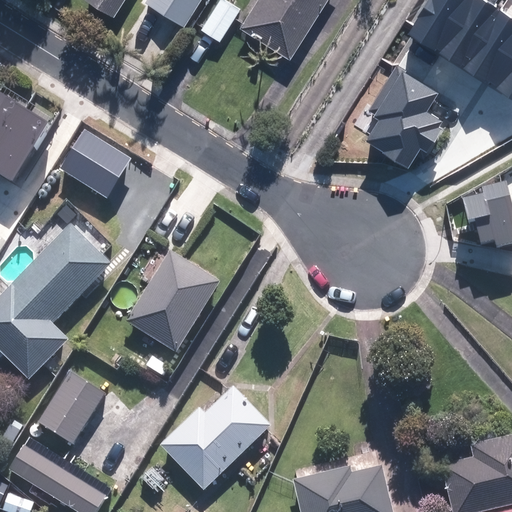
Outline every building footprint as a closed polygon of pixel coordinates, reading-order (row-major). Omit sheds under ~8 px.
[(96,0),(117,13),(125,0),(96,0)] [(152,0),(186,22),(200,0),(152,0)] [(243,5),(234,0),(219,0),(203,28),(222,40),(243,5)] [(291,57),(327,0),(259,0),(243,26),(291,57)] [(440,54),(473,0),(429,0),(408,34),(440,54)] [(465,69),(501,11),(483,0),(473,0),(440,54),(465,69)] [(489,84),(511,46),(511,18),(501,11),(465,69),(489,84)] [(511,98),(511,46),(489,84),(511,98)] [(405,71),(396,65),(368,111),(374,115),(372,118),(378,121),(365,141),(383,152),(382,153),(408,169),(420,149),(426,153),(441,129),(438,127),(442,122),(426,112),(437,93),(404,73),(405,71)] [(0,150),(26,108),(1,92),(0,92),(0,150)] [(0,173),(10,180),(47,121),(26,108),(0,150),(0,173)] [(131,158),(85,129),(60,169),(106,197),(131,158)] [(496,239),(497,245),(511,241),(511,202),(507,180),(482,187),(483,193),(462,198),(467,220),(476,218),(482,242),(496,239)] [(68,338),(52,323),(112,262),(71,222),(0,295),(0,350),(28,379),(68,338)] [(32,241),(17,231),(0,259),(15,269),(32,241)] [(131,321),(180,351),(223,283),(175,252),(131,321)] [(76,373),(43,422),(76,444),(109,394),(76,373)] [(166,447),(207,489),(274,426),(238,389),(210,416),(205,410),(166,447)] [(445,465),(456,511),(482,511),(511,505),(511,438),(476,447),(478,457),(445,465)] [(28,446),(14,469),(81,511),(99,511),(109,497),(28,446)] [(299,483),(305,511),(394,511),(384,467),(353,474),(352,471),(299,483)] [(41,511),(9,500),(4,511),(41,511)]
